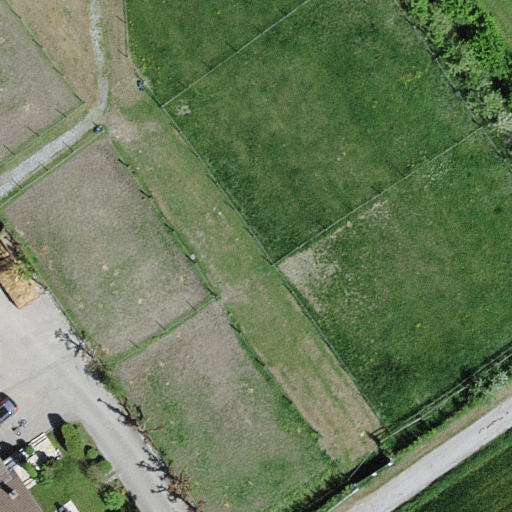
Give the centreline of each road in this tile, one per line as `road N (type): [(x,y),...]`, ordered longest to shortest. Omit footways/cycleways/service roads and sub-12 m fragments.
road 1 (track): [(167,511),(44,324)]
road 2 (unclassified): [(369,511),(511,412)]
